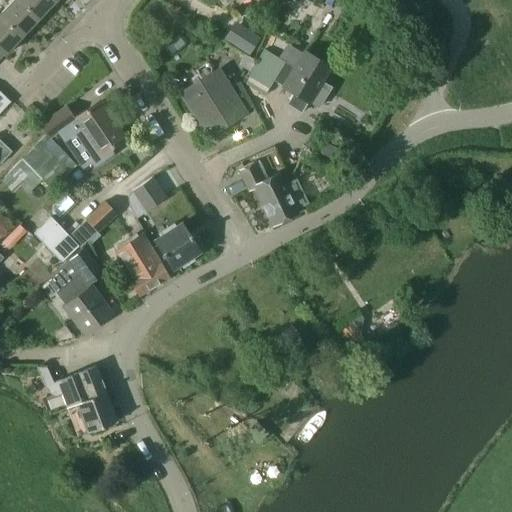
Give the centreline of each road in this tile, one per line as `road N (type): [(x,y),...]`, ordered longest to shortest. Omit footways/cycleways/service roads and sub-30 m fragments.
road 1 (unclassified): [(243,259),(363,190),(393,152),(429,130),(511,121)]
road 2 (residential): [(243,259),(99,18)]
road 3 (unclassified): [(188,511),(137,415),(125,356)]
road 4 (unclassified): [(125,356),(159,308),(243,259)]
road 5 (track): [(429,130),(434,97),(464,30),(446,0)]
road 6 (residential): [(125,356),(0,353)]
